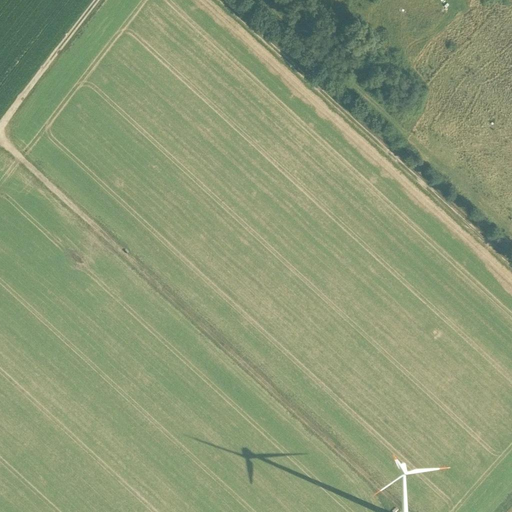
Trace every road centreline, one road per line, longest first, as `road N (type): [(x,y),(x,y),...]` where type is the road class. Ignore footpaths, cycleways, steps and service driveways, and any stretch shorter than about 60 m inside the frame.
road 1 (track): [(404,511),(0,140)]
road 2 (track): [(511,262),(223,0)]
road 3 (track): [(263,0),(320,59),(372,91),(511,228)]
road 4 (track): [(0,128),(97,0)]
